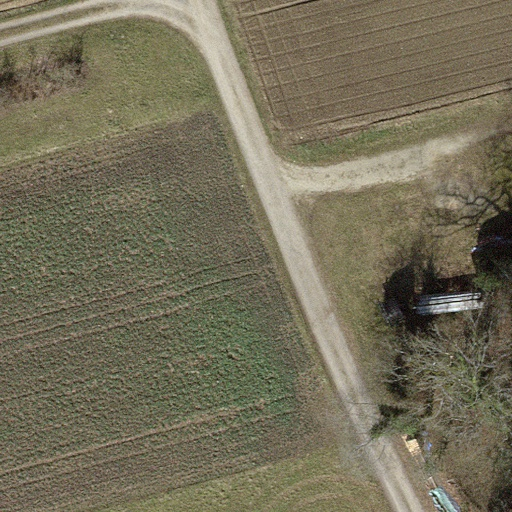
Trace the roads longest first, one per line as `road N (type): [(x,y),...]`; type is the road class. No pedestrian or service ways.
road 1 (track): [(197,0),(414,511)]
road 2 (track): [(273,193),(511,127)]
road 3 (track): [(0,34),(129,0)]
